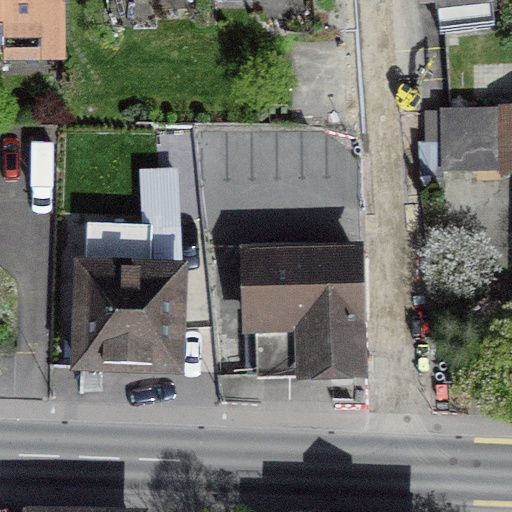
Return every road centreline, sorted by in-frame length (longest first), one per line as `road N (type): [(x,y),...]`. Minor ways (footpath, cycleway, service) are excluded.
road 1 (residential): [(369,0),(411,469)]
road 2 (secondary): [(0,455),(411,469)]
